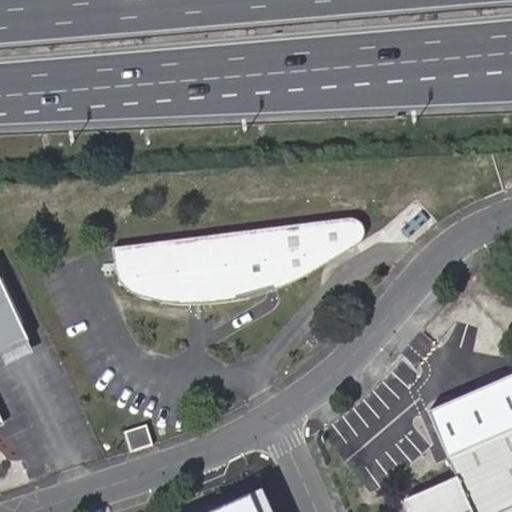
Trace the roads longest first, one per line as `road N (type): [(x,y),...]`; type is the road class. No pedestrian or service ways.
road 1 (motorway): [(0,90),(511,53)]
road 2 (unclassified): [(274,417),(352,356),(441,255),(511,216)]
road 3 (unclassified): [(27,511),(195,456),(274,417)]
road 4 (motorway): [(150,0),(0,12)]
